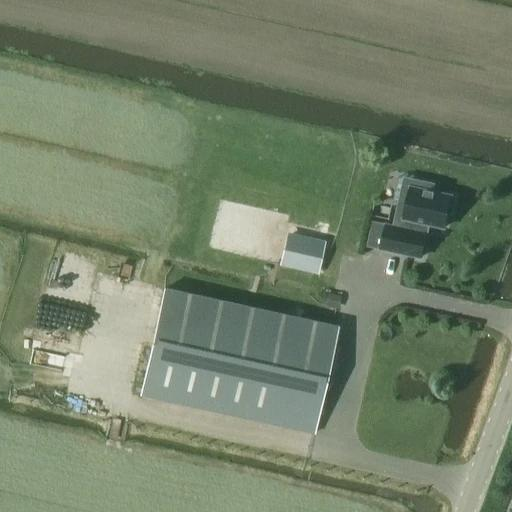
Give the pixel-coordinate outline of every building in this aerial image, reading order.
[(386,225),(381,249),(421,257),(427,234),(425,233),(427,224),(445,228),(448,213),(451,214),(454,199),(451,199),(452,196),(433,192),(434,184),(412,179),(407,203),(399,201),(394,227),(386,225)] [(288,231),(281,263),(307,269),(315,237),(288,231)] [(42,316),(42,315),(41,308),(40,303),(37,296),(32,290),(26,285),(22,282),(15,280),(7,278),(1,279),(0,278),(0,351),(4,352),(10,352),(17,350),(24,347),(31,342),(35,336),(39,330),(41,322),(42,316)] [(313,434),(337,326),(164,288),(140,396),(142,397),(313,434)] [(328,294),(325,306),(338,309),(341,297),(328,294)]
